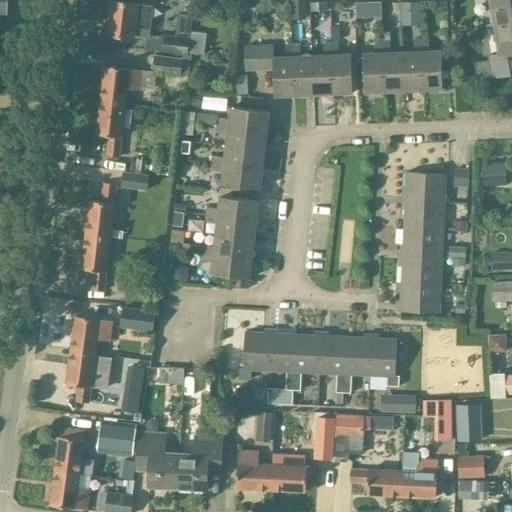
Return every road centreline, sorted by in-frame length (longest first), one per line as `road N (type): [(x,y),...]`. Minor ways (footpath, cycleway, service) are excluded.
road 1 (residential): [(0,468),(60,0)]
road 2 (residential): [(286,295),(308,134),(511,128)]
road 3 (residential): [(183,361),(194,295),(286,295)]
